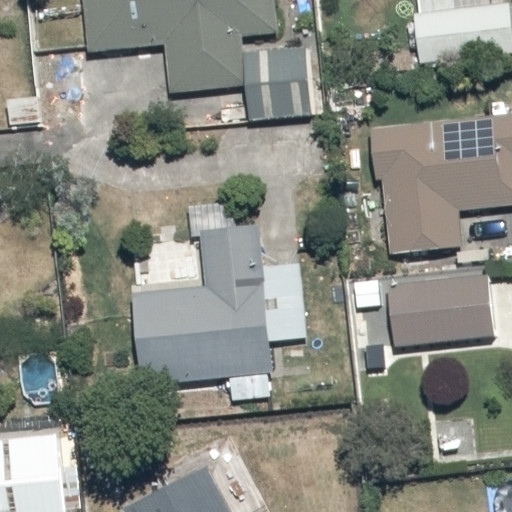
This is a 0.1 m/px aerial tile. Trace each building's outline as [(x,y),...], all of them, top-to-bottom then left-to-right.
[(94,0),(95,51),(176,49),(177,95),(250,93),(248,30),(285,29),(284,0),(94,0)] [(344,0),(315,0),(316,14),(345,13),(344,0)] [(511,4),(420,9),(423,63),(511,58),(511,4)] [(322,50),(256,53),(259,120),(324,117),(322,50)] [(511,113),(381,121),(384,182),(391,182),(395,251),(473,247),(470,206),(511,203),(511,113)] [(267,219),(230,222),(228,201),(196,204),(201,252),(204,285),(145,290),(153,386),(236,379),(238,400),(291,396),(286,338),(317,335),(310,251),(270,255),(267,219)] [(399,278),(401,340),(501,337),(499,276),(399,278)] [(78,463),(11,467),(12,511),(92,511),(91,489),(79,490),(78,463)] [(241,511),(219,468),(137,510),(138,511),(241,511)]
